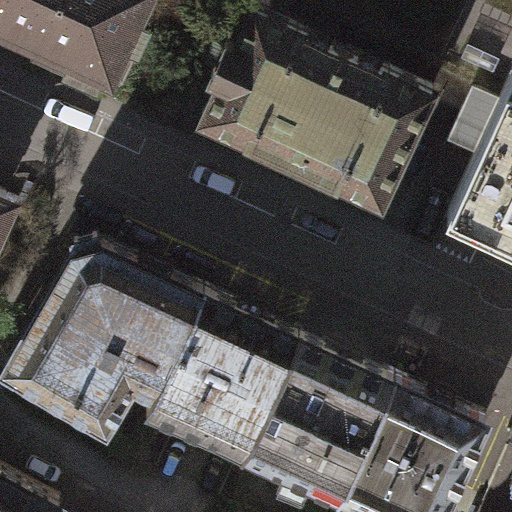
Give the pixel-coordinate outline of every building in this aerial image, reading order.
[(0,0),(0,24),(103,71),(135,0),(0,0)] [(264,144),(374,194),(425,81),(247,0),(245,0),(194,113),(264,144)] [(511,69),(448,208),(472,220),(511,237),(511,69)] [(148,380),(196,277),(96,231),(94,223),(81,226),(67,228),(68,236),(0,353),(0,358),(98,415),(124,368),(148,380)] [(140,396),(237,441),(293,322),(277,315),(260,307),(244,299),(228,292),(196,277),(148,380),(140,396)] [(293,322),(237,441),(332,486),(388,366),(356,352),(340,344),(324,337),(309,329),(293,322)] [(388,366),(332,486),(361,499),(355,511),(356,511),(429,511),(478,406),(433,386),(388,366)] [(0,511),(43,511),(55,492),(0,461),(0,511)]
